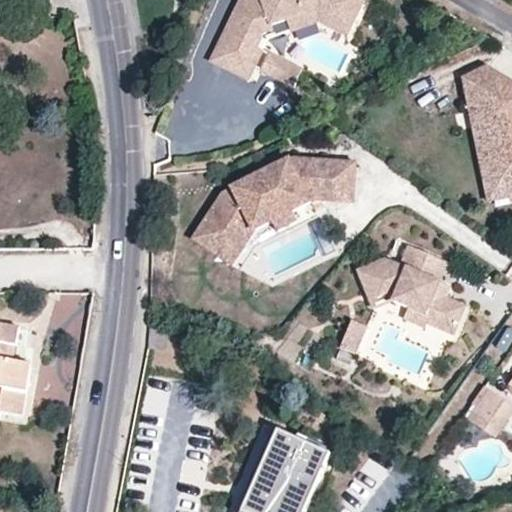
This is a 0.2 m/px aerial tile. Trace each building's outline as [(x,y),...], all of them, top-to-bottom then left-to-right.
[(256,0),(240,7),(206,57),(231,74),(237,64),(248,71),(258,55),(251,51),(260,39),(270,35),(269,30),(302,17),(304,22),(309,20),(321,16),(334,23),(333,25),(349,34),(365,7),(356,2),(356,0),(256,0)] [(302,17),(269,30),(270,35),(260,39),(251,51),(258,55),(264,46),(320,25),(346,39),(349,34),(333,25),(334,23),(321,16),(309,20),(304,22),(302,17)] [(300,71),(268,54),(264,60),(274,64),(273,67),(282,71),(277,80),(292,87),(300,71)] [(274,64),(264,60),(259,70),(277,80),(282,71),(273,67),(274,64)] [(248,71),(237,64),(231,74),(241,81),(248,71)] [(511,82),(490,69),(464,80),(489,190),(511,184),(511,82)] [(322,161),(295,160),(271,172),(276,181),(257,190),(253,182),(225,197),(199,245),(241,268),(260,231),(276,223),(281,233),(300,223),(295,213),(314,204),(318,201),(321,201),(322,161)] [(356,203),(357,163),(322,161),(321,201),(356,203)] [(276,181),(271,172),(253,182),(257,190),(276,181)] [(511,184),(489,190),(492,204),(511,199),(511,184)] [(319,214),(314,204),(295,213),(300,223),(319,214)] [(448,264),(410,246),(401,266),(386,259),(357,271),(370,300),(386,293),(393,297),(392,301),(407,308),(428,317),(424,324),(450,337),(464,309),(444,299),(434,294),(439,284),(448,264)] [(439,284),(434,294),(444,299),(449,289),(439,284)] [(422,328),(424,324),(428,317),(407,308),(402,319),(422,328)] [(364,325),(350,318),(337,346),(351,352),(357,339),(364,325)] [(150,325),(147,349),(165,351),(167,328),(150,325)] [(0,390),(4,391),(1,415),(26,417),(33,367),(15,364),(20,330),(0,326),(0,390)] [(474,412),(465,424),(486,439),(507,410),(481,391),(469,409),(474,412)] [(183,401),(178,415),(205,423),(209,409),(183,401)] [(304,511),(330,456),(276,432),(267,452),(278,457),(259,499),(268,503),(264,511),(304,511)] [(278,457),(267,452),(249,493),(259,499),(278,457)]
